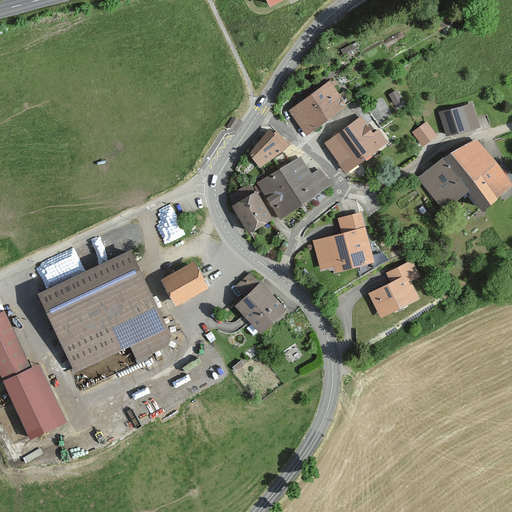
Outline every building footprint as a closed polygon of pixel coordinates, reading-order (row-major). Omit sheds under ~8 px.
[(329,82),(289,112),(306,138),(345,109),(329,82)] [(397,91),(388,95),(394,108),(403,103),(397,91)] [(472,104),(439,114),(445,136),(480,128),(472,104)] [(363,116),(324,145),(346,176),(386,142),(377,129),(373,133),(363,116)] [(430,119),(414,128),(422,144),(439,135),(430,119)] [(270,128),(248,154),(259,171),(288,146),(270,128)] [(475,185),(468,191),(481,212),(511,186),(511,185),(478,141),(451,156),(475,185)] [(451,156),(419,179),(442,212),(468,191),(475,185),(451,156)] [(300,157),(258,184),(279,222),(331,186),(318,170),(311,176),(300,157)] [(257,187),(237,198),(251,225),(271,215),(257,187)] [(362,213),(337,219),(340,233),(312,241),(321,274),(373,265),(362,213)] [(128,251),(37,294),(80,391),(170,347),(172,338),(128,251)] [(390,285),(369,293),(381,319),(420,301),(411,282),(420,278),(413,261),(387,274),(390,285)] [(195,263),(160,280),(174,307),(208,289),(195,263)] [(246,297),(238,305),(260,336),(286,308),(252,271),(236,285),(246,297)] [(7,310),(0,313),(0,376),(2,380),(31,366),(7,310)] [(31,366),(2,380),(31,440),(69,422),(42,361),(31,366)]
